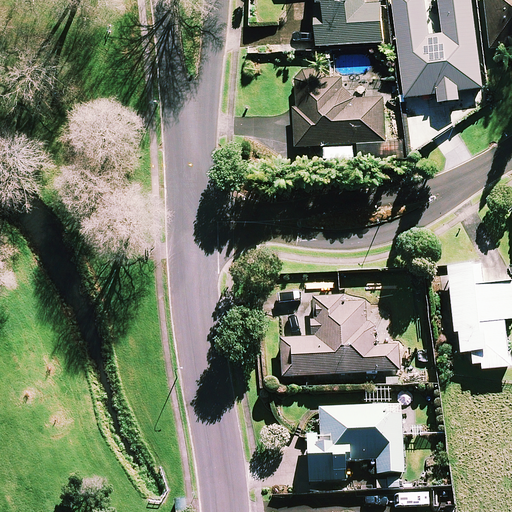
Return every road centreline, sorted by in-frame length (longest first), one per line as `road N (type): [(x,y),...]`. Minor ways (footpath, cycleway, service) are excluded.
road 1 (residential): [(511,154),(436,198),(389,214),(191,222)]
road 2 (residential): [(191,222),(226,511)]
road 3 (residential): [(186,0),(191,222)]
